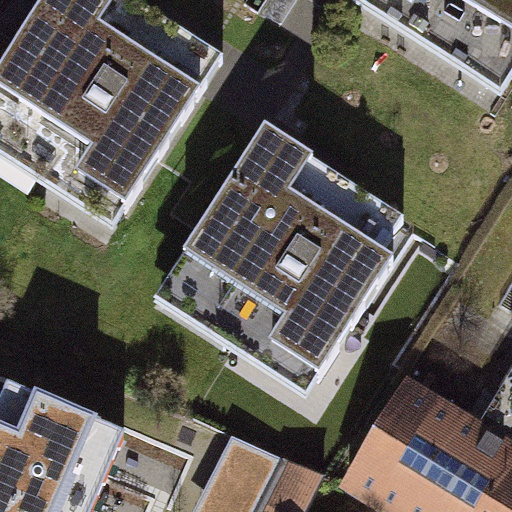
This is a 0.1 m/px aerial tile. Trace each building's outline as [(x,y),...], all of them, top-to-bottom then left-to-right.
[(0,157),(116,231),(224,56),(131,0),(46,0),(0,76),(0,157)] [(511,0),(349,0),(339,18),(492,110),(511,76),(511,0)] [(308,402),(420,233),(266,134),(157,308),(308,402)] [(511,511),(511,373),(481,424),(409,381),(333,498),(358,511),(511,511)] [(0,511),(97,511),(128,444),(13,394),(0,422),(0,511)] [(284,462),(286,458),(230,433),(213,474),(267,496),(284,462)] [(267,496),(258,511),(310,511),(324,478),(284,462),(267,496)]
